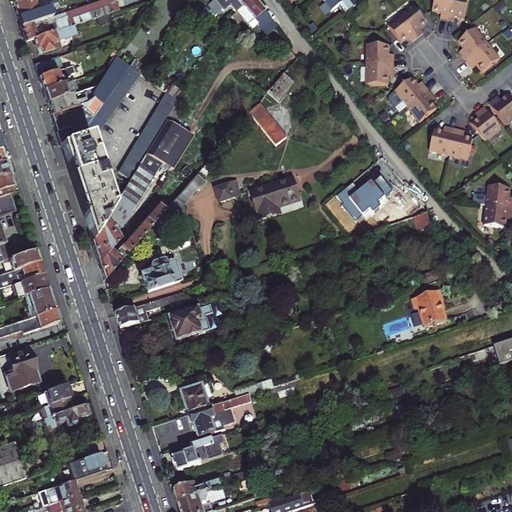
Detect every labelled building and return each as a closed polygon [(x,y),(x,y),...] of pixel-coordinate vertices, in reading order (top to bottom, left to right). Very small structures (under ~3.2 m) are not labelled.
[(24,0),(13,4),(16,16),(20,27),(52,17),(46,0),(24,0)] [(104,0),(52,17),(20,27),(23,35),(25,42),(32,40),(73,26),(97,18),(108,15),(119,11),(115,0),(104,0)] [(219,0),(221,2),(223,1),(234,14),(237,12),(250,0),(219,0)] [(250,0),(237,12),(234,14),(230,17),(237,25),(243,20),(251,29),(257,24),(267,36),(277,27),(264,11),(254,0),(250,0)] [(322,0),(332,13),(339,8),(344,15),(360,3),(358,0),(322,0)] [(446,22),(450,0),(434,0),(431,14),(441,16),(440,21),(443,21),(446,22)] [(467,0),(450,0),(446,22),(449,23),(452,23),(454,18),(463,21),(467,0)] [(413,7),(400,17),(416,38),(419,36),(422,34),(419,30),(426,24),(413,7)] [(110,23),(108,15),(97,18),(100,26),(110,23)] [(400,17),(386,27),(400,45),(404,42),(408,39),(411,43),(416,38),(400,17)] [(313,25),(306,30),(311,36),(317,31),(313,25)] [(76,35),(73,26),(32,40),(34,45),(36,49),(40,48),(42,53),(60,48),(57,41),(76,35)] [(463,57),(467,61),(488,44),(476,29),(458,42),(464,49),(460,52),(463,57)] [(488,44),(467,61),(470,65),(473,69),(477,66),(483,74),(500,60),(488,44)] [(368,66),(395,67),(395,61),(395,56),(390,55),(390,47),(368,46),(368,66)] [(56,58),(33,66),(35,72),(37,78),(61,70),(56,58)] [(92,100),(101,106),(128,67),(115,59),(91,96),(92,100)] [(143,67),(133,60),(128,67),(138,75),(143,67)] [(394,72),(395,67),(368,66),(367,85),(389,86),(389,77),(394,77),(394,72)] [(61,70),(37,78),(39,85),(41,92),(65,84),(64,80),(68,78),(69,76),(73,74),(70,67),(61,70)] [(138,75),(128,67),(101,106),(93,117),(89,122),(86,127),(96,134),(138,75)] [(295,83),(284,75),(268,94),(279,103),(295,83)] [(404,110),(425,93),(422,89),(418,85),(414,88),(409,81),(391,94),(392,96),(401,106),(404,110)] [(65,84),(41,92),(43,98),(45,104),(70,96),(66,83),(65,84)] [(117,172),(129,180),(144,154),(164,121),(176,101),(165,93),(117,172)] [(428,98),(425,93),(404,110),(416,126),(433,112),(428,105),(432,102),(428,98)] [(47,110),(49,116),(79,107),(87,105),(85,99),(73,103),(70,96),(45,104),(47,110)] [(370,96),(366,100),(370,104),(374,101),(370,96)] [(401,106),(392,96),(391,97),(390,99),(396,108),(399,108),(401,106)] [(496,98),(487,105),(504,127),(511,120),(511,104),(506,97),(499,102),(498,100),(496,98)] [(79,107),(49,116),(52,125),(55,133),(54,134),(58,147),(59,146),(60,146),(89,136),(86,127),(89,122),(86,121),(83,125),(78,126),(75,116),(82,114),(82,113),(83,110),(93,117),(101,106),(92,100),(87,105),(79,107)] [(261,105),(250,115),(276,147),(287,138),(268,116),(269,115),(261,105)] [(469,125),(483,142),(499,130),(483,109),(478,112),(474,115),(477,119),(469,125)] [(93,117),(83,110),(82,113),(82,114),(75,116),(78,126),(83,125),(86,121),(89,122),(93,117)] [(381,118),(385,124),(391,119),(388,115),(384,116),(381,118)] [(164,121),(144,154),(160,164),(169,169),(190,137),(164,121)] [(450,156),(456,130),(451,128),(446,127),(445,132),(436,130),(431,151),(450,156)] [(462,131),(456,130),(450,156),(469,161),(475,139),(466,137),(467,132),(462,131)] [(89,136),(60,146),(66,165),(68,171),(70,176),(91,241),(106,217),(107,214),(112,207),(99,166),(95,156),(89,136)] [(129,180),(112,207),(107,214),(124,225),(160,164),(144,154),(129,180)] [(493,165),(490,160),(484,165),(487,169),(493,165)] [(0,176),(9,174),(5,162),(0,163),(0,176)] [(0,197),(10,194),(15,193),(9,174),(0,176),(0,197)] [(205,183),(196,175),(175,199),(182,205),(190,197),(197,189),(199,191),(205,183)] [(259,222),(280,215),(278,209),(293,204),(289,193),(296,191),(292,179),(250,193),(254,205),(256,204),(257,209),(255,210),(259,222)] [(236,183),(215,190),(220,203),(241,196),(236,183)] [(494,188),(488,187),(487,198),(473,196),(472,205),(486,207),(511,209),(511,203),(509,203),(509,199),(510,190),(504,189),(494,188)] [(300,202),(296,191),(289,193),(293,204),(300,202)] [(16,211),(10,194),(0,197),(0,211),(1,216),(16,211)] [(175,199),(165,211),(154,223),(157,222),(159,227),(186,218),(182,205),(175,199)] [(156,203),(143,218),(152,225),(154,223),(165,211),(160,207),(156,203)] [(511,209),(486,207),(484,226),(506,229),(506,220),(507,216),(511,216),(511,209)] [(427,214),(414,218),(418,233),(432,228),(427,214)] [(109,250),(115,242),(119,238),(106,217),(91,241),(91,242),(94,253),(98,263),(109,250)] [(137,225),(131,232),(139,239),(152,225),(143,218),(137,225)] [(0,229),(0,264),(4,263),(9,261),(11,261),(0,229)] [(125,239),(119,245),(128,253),(139,239),(131,232),(125,239)] [(500,236),(502,240),(508,236),(506,232),(500,236)] [(109,250),(98,263),(100,272),(103,280),(128,253),(119,245),(112,253),(109,250)] [(11,261),(9,261),(13,273),(39,264),(35,252),(11,261)] [(389,260),(386,252),(379,254),(382,262),(389,260)] [(144,286),(146,292),(181,281),(173,259),(163,262),(161,259),(150,262),(149,266),(150,271),(146,272),(148,278),(142,280),(144,286)] [(13,273),(9,261),(4,263),(8,275),(13,273)] [(0,291),(14,287),(20,285),(43,277),(39,264),(13,273),(8,275),(0,277),(0,291)] [(420,278),(422,285),(441,279),(439,272),(420,278)] [(43,277),(20,285),(25,298),(47,290),(43,277)] [(406,284),(408,289),(418,286),(417,280),(406,284)] [(20,285),(14,287),(19,300),(24,298),(25,298),(20,285)] [(27,317),(28,321),(54,312),(47,290),(25,298),(24,298),(30,316),(27,317)] [(439,292),(412,301),(416,313),(419,312),(425,328),(445,322),(440,305),(443,304),(439,292)] [(183,294),(115,316),(117,323),(120,330),(149,321),(146,312),(185,299),(183,294)] [(214,319),(222,316),(218,304),(170,320),(173,329),(176,337),(175,339),(175,341),(179,343),(181,342),(182,341),(193,337),(194,338),(197,337),(198,335),(217,329),(214,319)] [(54,312),(28,321),(0,330),(0,338),(21,332),(23,337),(58,325),(54,312)] [(511,340),(493,347),(500,367),(511,362),(511,340)] [(39,384),(28,350),(6,356),(12,374),(5,376),(10,393),(39,384)] [(235,391),(238,399),(249,396),(260,392),(258,387),(257,384),(235,391)] [(185,405),(189,416),(212,408),(209,399),(212,398),(208,386),(202,387),(181,394),(185,405)] [(65,388),(43,395),(47,407),(69,400),(78,397),(77,394),(68,397),(65,388)] [(212,408),(189,416),(188,416),(190,422),(192,428),(194,427),(198,440),(225,431),(221,418),(222,418),(221,414),(225,413),(224,411),(251,402),(249,396),(238,399),(212,408)] [(73,412),(69,400),(47,407),(44,408),(40,410),(49,436),(62,431),(60,425),(68,422),(70,429),(79,426),(78,421),(86,419),(83,409),(73,412)] [(250,416),(246,417),(245,421),(248,424),(252,423),(253,419),(250,416)] [(376,416),(353,424),(354,429),(378,421),(376,416)] [(225,445),(223,437),(199,445),(201,450),(192,453),(174,459),(175,463),(173,463),(175,468),(177,467),(177,470),(178,473),(223,458),(220,446),(225,445)] [(0,487),(25,479),(13,444),(0,448),(0,487)] [(199,445),(190,447),(192,453),(201,450),(199,445)] [(100,455),(87,459),(66,466),(72,483),(74,482),(105,472),(100,455)] [(193,486),(173,492),(175,498),(177,504),(206,495),(222,489),(252,480),(249,472),(202,488),(203,489),(195,492),(193,486)] [(330,487),(333,496),(351,490),(348,481),(330,487)] [(74,482),(72,483),(44,492),(49,506),(78,496),(74,482)] [(206,495),(177,504),(179,511),(212,511),(210,504),(225,499),(222,489),(206,495)] [(276,503),(270,505),(271,511),(283,511),(310,504),(306,493),(276,503)] [(50,511),(78,511),(83,511),(78,496),(49,506),(50,511)] [(275,498),(256,504),(258,509),(270,505),(276,503),(275,498)]
